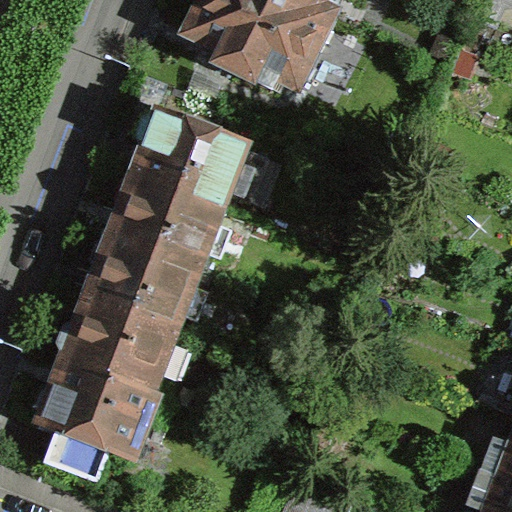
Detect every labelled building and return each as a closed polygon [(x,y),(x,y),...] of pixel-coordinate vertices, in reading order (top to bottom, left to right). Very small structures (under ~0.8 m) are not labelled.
[(297,87),(315,49),(299,41),(315,6),(302,0),(203,0),(195,18),(187,34),(222,50),(215,64),(253,83),(260,69),(297,87)] [(138,136),(144,146),(134,174),(222,208),(246,144),(158,110),(155,118),(144,121),(140,131),(138,136)] [(110,236),(198,269),(222,208),(134,174),(132,179),(121,182),(117,192),(114,198),(121,208),(110,236)] [(91,259),(97,269),(87,297),(175,331),(198,269),(110,236),(108,241),(97,244),(93,254),(91,259)] [(152,393),(158,375),(175,382),(186,352),(169,346),(175,331),(87,297),(76,326),(65,329),(61,340),(59,344),(65,354),(63,359),(152,393)] [(132,460),(157,395),(152,393),(63,359),(52,389),(41,392),(37,402),(35,408),(41,417),(38,425),(57,431),(45,463),(97,483),(109,451),(132,460)] [(511,444),(499,478),(511,483),(511,444)] [(346,511),(354,492),(299,471),(283,511),(346,511)] [(511,511),(511,483),(499,478),(486,511),(511,511)]
